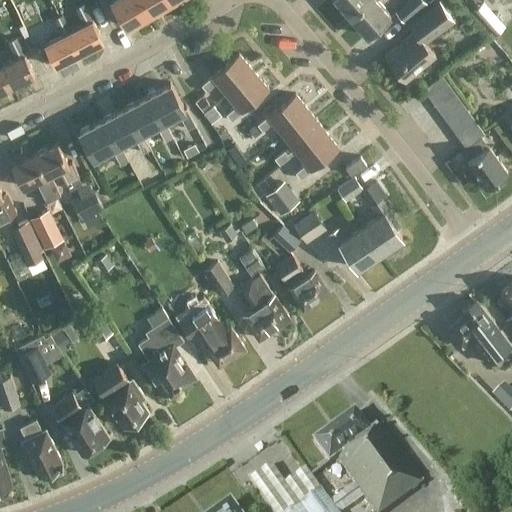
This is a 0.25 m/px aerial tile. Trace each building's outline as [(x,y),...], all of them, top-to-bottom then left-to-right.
[(21,7),(26,16),(41,9),(36,0),(13,0),(17,9),(21,7)] [(141,0),(106,0),(108,2),(110,0),(111,0),(126,25),(148,12),(141,0)] [(141,0),(148,12),(168,0),(141,0)] [(337,0),(349,14),(364,0),(337,0)] [(364,0),(349,14),(366,33),(389,13),(377,0),(364,0)] [(385,56),(405,80),(435,54),(424,42),(452,19),(436,0),(433,0),(407,22),(414,31),(385,56)] [(404,13),(419,0),(398,0),(396,3),(404,13)] [(67,30),(78,50),(102,38),(92,18),(91,18),(82,2),(74,6),(83,22),(70,29),(67,30)] [(43,68),(78,50),(67,30),(70,29),(61,12),(53,17),(61,33),(43,43),(38,32),(27,37),(43,68)] [(16,56),(2,63),(0,64),(0,65),(9,84),(34,72),(15,35),(7,39),(16,56)] [(226,93),(253,70),(238,52),(201,83),(205,89),(215,81),(226,93)] [(0,65),(0,64),(2,63),(0,59),(0,89),(9,84),(0,65)] [(268,88),(253,70),(226,93),(235,104),(225,112),(231,119),(268,88)] [(430,98),(448,85),(441,75),(423,88),(430,98)] [(161,121),(164,119),(178,112),(186,127),(194,123),(185,106),(183,107),(169,81),(147,93),(161,121)] [(448,85),(430,98),(437,108),(455,95),(448,85)] [(202,112),(212,103),(203,92),(193,101),(202,112)] [(281,132),(309,110),(294,92),(256,122),(261,129),(271,120),(281,132)] [(138,132),(141,131),(156,123),(164,139),(172,135),(164,119),(161,121),(147,93),(124,105),(138,132)] [(444,117),(462,104),(455,95),(437,108),(444,117)] [(211,121),(220,113),(212,103),(202,112),(211,121)] [(451,126),(468,113),(462,104),(444,117),(451,126)] [(150,146),(141,131),(138,132),(124,105),(101,117),(116,144),(119,143),(133,135),(141,151),(150,146)] [(309,110),(281,132),(292,147),(286,151),(283,147),(273,156),(278,163),(295,150),(323,128),(309,110)] [(458,135),(475,122),(468,113),(451,126),(458,135)] [(116,144),(101,117),(79,129),(93,156),(111,147),(119,162),(127,158),(119,143),(116,144)] [(256,122),(249,128),(254,134),(261,129),(256,122)] [(486,186),(507,170),(480,134),(483,133),(475,122),(458,135),(472,155),(466,159),(486,186)] [(323,128),(295,150),(305,162),(294,170),(300,177),(338,146),(323,128)] [(44,173),(48,171),(59,166),(67,181),(77,176),(70,161),(67,162),(56,140),(33,151),(44,173)] [(194,142),(182,148),(186,156),(198,150),(194,142)] [(233,142),(226,147),(238,164),(245,159),(233,142)] [(58,193),(48,171),(44,173),(33,151),(10,162),(20,184),(35,177),(46,199),(58,193)] [(345,165),(352,173),(366,162),(360,154),(345,165)] [(336,186),(344,199),(362,187),(354,175),(336,186)] [(67,181),(66,181),(68,187),(80,182),(77,176),(67,181)] [(264,193),(279,213),(298,198),(283,179),(264,193)] [(95,224),(103,220),(98,209),(102,207),(92,186),(71,196),(81,218),(83,217),(86,223),(93,220),(95,224)] [(0,190),(0,219),(16,211),(6,191),(2,194),(0,190)] [(361,224),(379,251),(401,236),(395,227),(399,224),(381,197),(371,203),(378,213),(361,224)] [(292,221),(306,240),(325,227),(312,207),(292,221)] [(29,217),(43,247),(62,237),(48,208),(29,217)] [(241,224),(245,231),(256,224),(251,217),(241,224)] [(44,253),(27,218),(8,227),(25,262),(44,253)] [(225,240),(237,233),(230,222),(218,230),(225,240)] [(272,233),(288,249),(299,238),(282,222),(272,233)] [(379,251),(361,224),(344,236),(338,226),(328,232),(347,260),(351,258),(356,266),(379,251)] [(303,307),(317,297),(328,289),(314,268),(306,273),(291,251),(275,262),(290,284),(288,285),(303,307)] [(105,253),(95,261),(102,271),(112,263),(105,253)] [(202,268),(219,293),(233,283),(216,258),(202,268)] [(248,308),(242,312),(258,337),(289,316),(260,272),(252,277),(251,276),(234,287),(248,308)] [(511,312),(505,318),(511,327),(511,280),(499,290),(511,308),(511,312)] [(82,291),(73,297),(79,307),(88,301),(82,291)] [(174,313),(188,335),(197,329),(205,340),(203,341),(217,363),(244,345),(229,324),(225,326),(203,294),(174,313)] [(471,340),(487,362),(511,343),(475,295),(459,308),(462,312),(445,324),(462,347),(471,340)] [(112,330),(96,305),(80,315),(97,340),(112,330)] [(152,325),(144,330),(147,334),(136,341),(147,357),(142,360),(163,391),(167,394),(172,394),(176,392),(178,387),(177,382),(181,379),(183,383),(193,376),(176,351),(172,344),(182,337),(167,314),(152,325)] [(9,326),(17,342),(33,334),(25,318),(9,326)] [(62,344),(78,333),(69,320),(53,332),(62,344)] [(17,353),(30,380),(49,371),(35,344),(17,353)] [(127,378),(115,361),(92,376),(104,394),(102,395),(121,423),(146,407),(140,397),(144,394),(131,375),(127,378)] [(0,376),(0,402),(2,407),(19,401),(9,373),(0,376)] [(511,409),(511,392),(506,386),(502,389),(495,395),(494,397),(509,412),(511,409)] [(80,403),(71,390),(51,404),(60,417),(58,418),(81,452),(108,434),(85,400),(80,403)] [(336,459),(369,433),(353,412),(312,443),(329,465),(336,459)] [(40,429),(34,417),(19,424),(24,436),(21,438),(38,474),(62,462),(45,426),(40,429)] [(369,433),(336,459),(375,511),(381,511),(423,481),(381,424),(369,433)] [(1,427),(0,426),(0,485),(10,482),(0,448),(0,443),(5,442),(1,427)] [(249,480),(271,511),(289,511),(320,490),(305,470),(284,484),(270,465),(249,480)] [(335,511),(320,490),(289,511),(335,511)] [(235,511),(229,503),(216,511),(235,511)]
